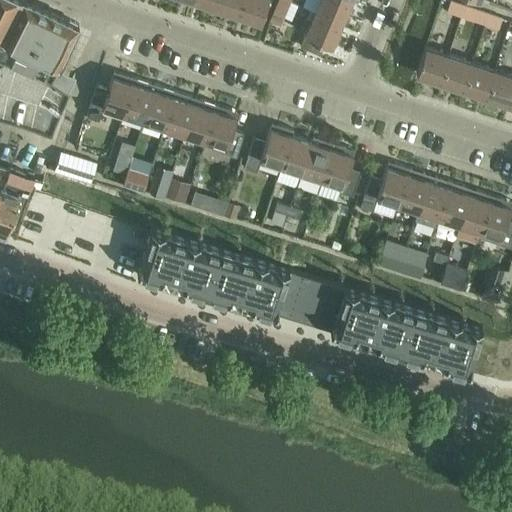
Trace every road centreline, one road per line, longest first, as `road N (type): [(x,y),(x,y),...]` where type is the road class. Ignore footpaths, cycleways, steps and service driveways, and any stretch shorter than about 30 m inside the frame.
road 1 (unclassified): [(511,403),(260,339),(0,257)]
road 2 (residential): [(76,0),(354,92)]
road 3 (residential): [(354,92),(511,144)]
